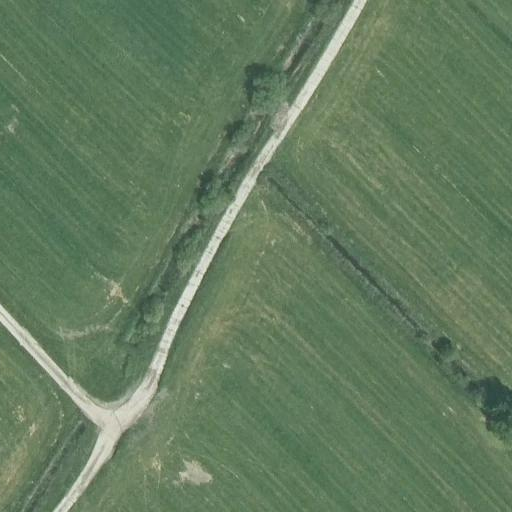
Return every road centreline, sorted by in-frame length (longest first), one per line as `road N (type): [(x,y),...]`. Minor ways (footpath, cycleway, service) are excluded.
road 1 (track): [(60,511),(131,411),(250,179),(361,0)]
road 2 (track): [(118,430),(85,406),(0,313)]
